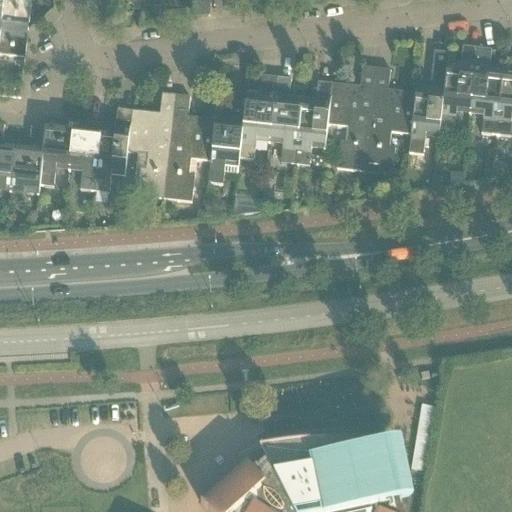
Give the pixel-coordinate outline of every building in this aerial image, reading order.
[(0,0),(0,27),(28,31),(31,3),(7,0),(0,0)] [(127,0),(127,5),(160,9),(160,0),(127,0)] [(0,56),(25,59),(28,31),(0,27),(0,56)] [(443,113),(441,131),(455,133),(457,115),(470,117),(471,113),(478,51),(463,49),(461,66),(447,65),(447,69),(446,75),(447,76),(443,113)] [(471,113),(470,117),(484,118),(482,136),(496,138),(499,113),(504,71),(503,71),(489,70),(491,52),(478,51),(471,113)] [(412,137),(409,155),(424,157),(426,140),(440,141),(441,131),(443,113),(447,76),(446,75),(447,69),(447,65),(448,55),(434,54),(430,91),(418,90),(417,90),(416,95),(414,113),(412,137)] [(330,113),(328,127),(348,130),(346,145),(340,144),(337,172),(366,175),(373,113),(377,71),(362,70),(360,89),(359,96),(353,96),(354,89),(333,86),(330,113)] [(373,113),(366,175),(392,178),(396,150),(390,150),(391,135),(412,137),(414,113),(416,95),(394,93),(393,100),(387,99),(387,92),(390,73),(377,71),(373,113)] [(499,113),(496,138),(511,139),(511,127),(511,72),(505,71),(504,71),(499,113)] [(260,97),(247,95),(246,105),(240,160),(254,162),(256,144),(270,146),(277,80),(262,78),(260,97)] [(274,113),(270,146),(283,148),(280,165),(295,167),(303,100),(289,99),(291,82),(277,80),(274,113)] [(316,102),(303,100),(295,167),(310,169),(312,151),(325,153),(328,127),(333,86),(318,85),(316,102)] [(133,114),(128,155),(148,158),(146,172),(140,171),(137,199),(165,202),(175,113),(177,98),(162,97),(159,123),(153,123),(153,116),(133,114)] [(175,113),(165,202),(192,205),(195,177),(197,162),(211,164),(216,123),(194,120),(193,127),(186,127),(190,100),(177,98),(175,113)] [(211,164),(208,185),(223,187),(225,175),(238,177),(239,171),(240,160),(245,113),(246,105),(231,103),(229,126),(217,124),(217,120),(216,120),(216,123),(211,164)] [(102,127),(94,194),(110,196),(112,179),(125,180),(128,155),(133,114),(118,112),(116,129),(103,127),(102,127)] [(45,131),(38,188),(40,188),(54,190),(56,173),(68,174),(74,124),(73,124),(48,121),(46,121),(45,131)] [(74,124),(68,174),(82,176),(81,192),(94,194),(102,127),(101,127),(75,124),(74,124)] [(4,127),(0,126),(0,194),(10,195),(16,145),(2,144),(4,127)] [(16,145),(10,195),(37,198),(39,199),(40,188),(38,188),(45,131),(31,129),(29,147),(16,145)] [(450,176),(449,189),(460,187),(461,176),(450,176)] [(434,180),(433,191),(440,190),(441,180),(434,180)] [(421,382),(422,382),(429,381),(429,380),(428,374),(428,373),(421,375),(420,375),(421,382)] [(434,407),(421,405),(410,470),(422,472),(434,407)] [(200,506),(205,511),(400,511),(399,506),(401,506),(388,445),(370,444),(352,444),(334,444),(309,446),(284,448),(259,452),(260,458),(248,470),(245,466),(200,506)]
